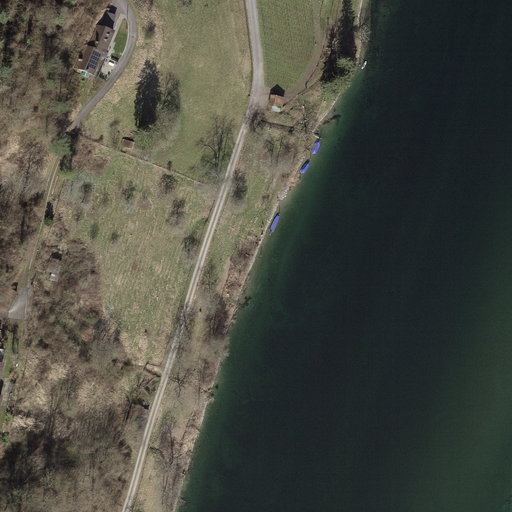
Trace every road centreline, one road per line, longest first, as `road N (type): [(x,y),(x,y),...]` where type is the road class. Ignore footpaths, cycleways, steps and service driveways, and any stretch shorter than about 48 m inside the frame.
road 1 (track): [(252,0),(257,90),(127,511)]
road 2 (track): [(7,350),(54,173),(132,47),(136,30),(122,0)]
